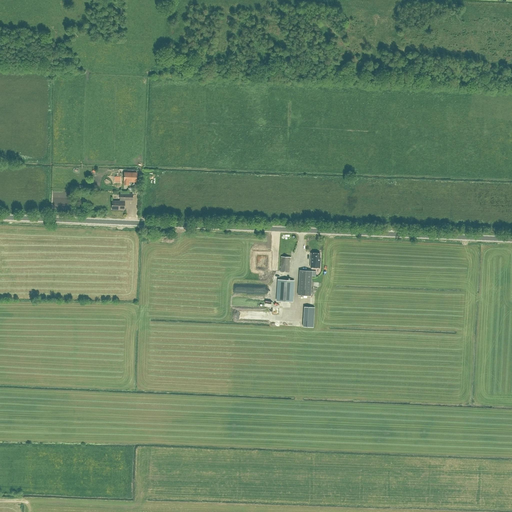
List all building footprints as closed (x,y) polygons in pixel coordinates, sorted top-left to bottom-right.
[(124,173),(124,177),(123,185),(129,185),(129,182),(136,183),(136,175),(136,173),(127,173),(124,173)] [(125,200),(133,200),(133,194),(120,194),(120,201),(112,201),(112,209),(124,210),(125,200)] [(310,268),(320,268),(321,258),(320,258),(320,254),(311,253),(310,268)] [(281,257),(280,271),(289,272),(289,258),(281,257)] [(298,295),(310,296),(312,271),(299,270),(298,295)] [(497,275),(497,281),(511,281),(511,272),(508,272),(508,270),(497,270),(497,272),(503,272),(503,275),(497,275)] [(278,280),(277,301),(283,301),(292,302),(294,281),(278,280)]
